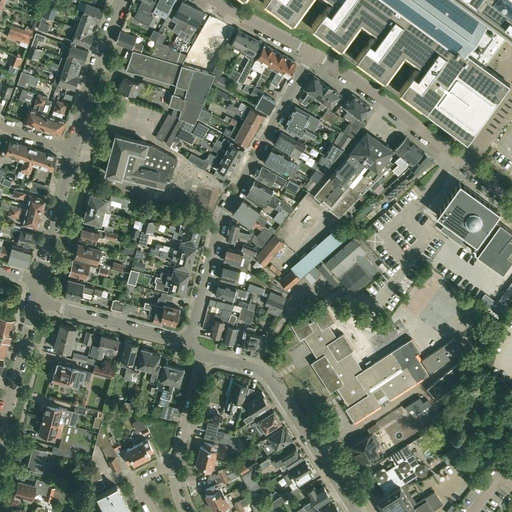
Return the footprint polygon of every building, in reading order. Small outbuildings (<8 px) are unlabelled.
[(103,9),(86,2),(80,0),(75,13),(96,21),(98,21),(103,9)] [(175,0),(158,0),(157,2),(155,0),(154,0),(142,0),(135,16),(148,23),(152,16),(150,14),(151,11),(166,19),(175,0)] [(179,32),(180,29),(192,5),(181,0),(174,14),(179,17),(172,29),(179,32)] [(408,77),(409,78),(400,90),(466,139),(509,81),(485,64),(500,44),(509,31),(511,33),(511,0),(264,0),(264,1),(292,22),(307,0),(322,0),(329,5),(326,8),(325,7),(321,13),(322,14),(313,26),(340,47),(356,25),(372,37),(370,40),(369,39),(364,45),(365,46),(356,58),(384,79),(400,57),(416,68),(413,72),(412,71),(408,77)] [(196,25),(199,20),(204,11),(192,5),(180,29),(187,32),(192,23),(196,25)] [(92,33),(96,21),(75,13),(73,18),(79,20),(77,27),(92,33)] [(46,17),(42,16),(37,29),(46,32),(48,26),(44,25),(46,17)] [(10,30),(30,37),(33,30),(25,27),(24,29),(12,24),(10,30)] [(92,33),(77,27),(76,28),(70,25),(69,30),(75,32),(72,40),(89,46),(94,34),(92,33)] [(242,50),(249,35),(238,29),(233,38),(230,44),(242,50)] [(8,36),(21,40),(28,43),(30,37),(10,30),(8,36)] [(136,36),(130,33),(120,30),(116,42),(140,51),(143,45),(134,41),(136,36)] [(45,36),(36,32),(32,45),(36,46),(38,40),(43,41),(45,36)] [(165,59),(170,48),(172,46),(162,43),(166,35),(160,33),(156,41),(155,43),(151,55),(165,59)] [(230,72),(228,78),(243,82),(246,76),(251,66),(256,57),(253,55),(260,41),(249,35),(242,50),(247,52),(245,55),(249,57),(238,76),(230,72)] [(256,57),(251,66),(262,72),(266,64),(275,49),(264,43),(259,51),(256,57)] [(87,50),(78,47),(70,44),(67,53),(56,49),(54,53),(62,56),(66,58),(81,63),(83,63),(87,50)] [(27,55),(35,58),(38,48),(30,46),(27,55)] [(181,64),(186,54),(170,48),(165,59),(181,64)] [(165,59),(151,55),(132,49),(125,70),(135,72),(176,84),(173,93),(172,92),(169,105),(172,106),(181,109),(185,97),(203,102),(210,85),(215,74),(210,72),(201,70),(181,64),(165,59)] [(277,70),(285,55),(275,49),(266,64),(262,72),(260,77),(265,80),(272,67),(277,70)] [(9,63),(11,64),(19,67),(23,57),(13,54),(9,63)] [(282,73),(288,76),(295,63),(294,61),(285,55),(277,70),(272,78),(270,82),(276,85),(282,73)] [(77,75),(81,63),(66,58),(62,56),(59,63),(54,61),(52,67),(55,68),(79,76),(79,75),(77,75)] [(53,81),(74,88),(79,76),(55,68),(52,67),(51,71),(56,73),(53,81)] [(213,67),(210,72),(215,74),(228,78),(230,72),(217,69),(217,71),(214,70),(214,68),(213,67)] [(18,83),(24,85),(29,72),(22,70),(18,83)] [(230,79),(215,75),(212,82),(225,89),(230,79)] [(311,97),(322,81),(314,75),(304,88),(309,92),(301,102),(305,105),(311,97)] [(246,76),(243,82),(246,83),(249,84),(252,79),(247,76),(246,76)] [(139,83),(132,80),(123,77),(121,83),(120,83),(118,87),(119,88),(118,90),(122,91),(121,95),(130,98),(134,87),(137,89),(139,83)] [(242,86),(242,84),(240,83),(236,81),(235,83),(234,86),(237,88),(240,89),(240,88),(242,86)] [(322,101),(332,88),(322,81),(311,97),(315,100),(317,97),(322,101)] [(12,86),(3,83),(0,90),(0,94),(9,97),(12,86)] [(275,100),(266,95),(262,93),(263,91),(253,86),(249,84),(246,83),(242,89),(259,98),(255,105),(269,112),(275,100)] [(31,103),(35,92),(23,88),(20,99),(31,103)] [(331,107),(340,94),(332,89),(332,88),(322,101),(318,106),(322,109),(326,104),(331,107)] [(32,126),(43,95),(38,93),(33,108),(28,107),(23,123),(32,126)] [(346,101),(343,105),(348,109),(343,116),(347,118),(361,100),(352,93),(346,101)] [(43,95),(32,126),(42,129),(47,113),(51,101),(47,99),(48,96),(43,95)] [(181,109),(172,106),(170,114),(179,118),(185,120),(193,123),(194,124),(197,118),(201,107),(203,102),(185,97),(181,109)] [(51,133),(62,101),(57,100),(52,115),(47,113),(42,129),(51,133)] [(350,121),(343,130),(350,135),(362,120),(361,120),(370,107),(361,100),(347,118),(350,121)] [(61,136),(66,119),(61,118),(66,103),(62,101),(51,133),(61,136)] [(245,118),(257,125),(263,114),(241,101),(237,108),(229,103),(226,107),(245,118)] [(314,111),(317,106),(312,103),(308,109),(314,113),(314,111)] [(309,113),(295,105),(288,117),(303,125),(305,126),(305,127),(313,131),(319,119),(309,113)] [(197,118),(207,123),(212,113),(201,107),(197,118)] [(326,120),(332,112),(331,111),(327,108),(320,117),(326,120)] [(332,112),(326,120),(331,124),(337,115),(332,112)] [(305,126),(303,125),(288,117),(284,126),(300,135),(302,131),(314,137),(316,133),(314,131),(313,131),(305,127),(305,126)] [(177,134),(185,120),(179,118),(165,143),(170,145),(172,143),(177,134)] [(252,135),(257,125),(245,118),(239,128),(252,135)] [(185,120),(177,134),(185,139),(193,123),(185,120)] [(208,127),(198,122),(193,132),(203,138),(208,127)] [(239,128),(235,125),(234,125),(231,131),(226,128),(223,132),(246,145),(252,135),(239,128)] [(305,145),(289,136),(281,132),(274,144),(288,152),(298,158),(305,145)] [(392,157),(388,154),(391,150),(366,132),(333,173),(332,172),(330,174),(331,175),(314,196),(338,218),(358,198),(361,195),(370,186),(377,179),(393,163),(389,160),(392,157)] [(352,137),(344,132),(338,144),(345,148),(352,137)] [(146,143),(147,142),(115,134),(111,149),(109,157),(105,172),(163,187),(166,176),(172,177),(177,158),(155,145),(146,143)] [(395,150),(393,152),(395,153),(397,151),(401,155),(412,142),(406,136),(394,149),(395,150)] [(239,157),(244,148),(223,137),(221,141),(217,139),(214,144),(239,157)] [(19,158),(24,144),(10,140),(5,153),(19,158)] [(334,160),(344,148),(331,141),(324,154),(334,160)] [(412,164),(418,156),(423,151),(412,142),(401,155),(407,160),(403,164),(407,168),(412,164)] [(25,172),(33,148),(24,144),(19,158),(24,160),(20,170),(25,172)] [(235,166),(239,157),(214,144),(212,148),(224,154),(222,159),(235,166)] [(268,155),(296,171),(296,170),(299,165),(289,160),(290,156),(281,151),(272,147),(268,155)] [(38,165),(43,151),(33,148),(25,172),(29,173),(32,163),(38,165)] [(38,165),(42,166),(52,170),(56,155),(43,151),(38,165)] [(230,175),(235,166),(222,159),(210,152),(207,157),(213,160),(211,165),(230,175)] [(406,177),(410,181),(413,179),(414,179),(414,178),(413,178),(414,177),(434,160),(424,152),(411,168),(414,170),(406,177)] [(190,153),(187,158),(198,167),(204,170),(208,163),(208,162),(203,159),(190,153)] [(294,175),(296,171),(268,155),(264,162),(282,172),(283,169),(294,175)] [(314,160),(311,165),(324,173),(334,162),(322,155),(318,162),(314,160)] [(307,157),(304,161),(311,165),(314,160),(309,156),(307,157)] [(286,179),(262,166),(256,177),(270,185),(273,179),(283,185),(286,179)] [(197,172),(192,182),(213,194),(219,183),(208,178),(211,173),(204,170),(198,167),(195,171),(197,172)] [(316,169),(310,177),(316,182),(322,174),(316,169)] [(11,178),(4,175),(1,182),(9,185),(11,179),(11,178)] [(309,179),(302,187),(309,191),(316,182),(313,181),(309,179)] [(373,189),(380,183),(380,182),(379,182),(377,179),(370,186),(373,189)] [(272,190),(264,185),(254,180),(250,188),(277,203),(289,210),(291,207),(280,198),(271,193),(272,190)] [(386,195),(390,200),(393,197),(393,196),(404,187),(405,187),(405,186),(407,184),(403,180),(386,195)] [(40,183),(32,181),(29,190),(37,192),(40,183)] [(459,181),(436,214),(475,242),(472,247),(502,269),(511,254),(511,248),(509,247),(511,243),(511,238),(508,235),(511,230),(499,221),(500,221),(495,217),(499,210),(459,181)] [(186,192),(183,197),(194,203),(197,199),(207,204),(213,194),(192,182),(187,192),(186,192)] [(379,183),(373,189),(378,194),(384,188),(379,183)] [(250,188),(246,196),(264,206),(266,203),(278,210),(272,218),(280,224),(290,213),(288,212),(289,210),(277,203),(250,188)] [(14,190),(13,195),(23,198),(28,199),(26,204),(43,208),(46,198),(14,190)] [(110,199),(100,196),(91,194),(89,199),(88,199),(86,206),(104,211),(110,213),(112,206),(108,205),(110,199)] [(131,200),(122,197),(113,195),(112,200),(124,203),(123,206),(129,207),(131,200)] [(243,199),(238,206),(263,225),(266,220),(258,214),(260,211),(243,199)] [(10,205),(9,210),(41,218),(43,208),(26,204),(25,209),(21,208),(10,205)] [(372,209),(373,208),(370,205),(370,204),(362,210),(360,212),(364,217),(366,214),(372,209)] [(104,211),(86,206),(84,213),(85,214),(84,219),(94,222),(103,224),(105,224),(104,230),(112,232),(113,227),(107,225),(110,213),(104,211)] [(263,225),(238,206),(233,213),(249,226),(252,223),(261,230),(270,236),(272,233),(273,232),(268,228),(263,225)] [(9,210),(8,215),(18,217),(23,218),(21,224),(38,228),(41,218),(9,210)] [(202,221),(192,218),(188,217),(186,223),(174,220),(173,225),(199,232),(200,228),(201,228),(203,222),(202,222),(202,221)] [(240,224),(236,221),(232,218),(231,222),(230,221),(229,227),(228,227),(227,231),(228,231),(226,238),(235,241),(237,233),(248,236),(251,238),(255,243),(262,246),(265,242),(257,236),(241,225),(240,224)] [(142,229),(141,230),(152,233),(154,224),(144,221),(142,229)] [(21,229),(12,227),(13,225),(4,223),(2,230),(10,232),(9,234),(18,236),(17,242),(24,244),(33,246),(37,234),(27,231),(21,229)] [(140,224),(134,223),(131,235),(140,237),(141,230),(142,229),(139,229),(140,224)] [(198,236),(199,232),(173,225),(172,230),(177,232),(176,237),(196,243),(196,242),(198,242),(199,236),(198,236)] [(112,232),(104,230),(98,228),(98,230),(82,226),(81,232),(79,232),(78,235),(79,237),(79,238),(88,241),(95,243),(97,236),(103,238),(104,236),(115,239),(117,233),(114,232),(112,232)] [(261,230),(257,236),(265,242),(270,236),(261,230)] [(254,255),(254,256),(264,265),(283,242),(272,233),(270,236),(265,242),(262,246),(255,255),(254,255)] [(375,268),(373,265),(363,254),(366,251),(353,237),(326,261),(338,276),(337,277),(349,291),(375,268)] [(11,248),(2,245),(3,241),(0,239),(0,249),(0,250),(10,253),(30,259),(32,250),(12,244),(11,248)] [(129,239),(125,254),(132,256),(136,241),(129,239)] [(179,249),(168,246),(151,241),(149,247),(192,258),(193,254),(195,254),(196,248),(195,248),(195,247),(181,243),(179,249)] [(104,250),(87,245),(78,243),(77,244),(76,244),(73,254),(75,254),(74,255),(103,263),(105,255),(102,254),(104,250)] [(242,250),(254,255),(255,255),(256,249),(243,244),(241,250),(242,250)] [(191,261),(192,258),(149,247),(148,252),(161,256),(161,255),(171,257),(170,263),(189,269),(190,267),(191,268),(193,262),(191,261)] [(236,248),(236,250),(227,247),(225,253),(224,254),(223,257),(224,258),(224,259),(239,263),(241,257),(253,260),(254,256),(254,255),(242,250),(241,250),(236,248)] [(135,257),(142,259),(144,251),(136,249),(135,257)] [(28,267),(30,259),(10,253),(0,250),(0,254),(9,257),(8,261),(28,267)] [(108,269),(83,262),(73,260),(72,266),(70,266),(69,269),(70,270),(70,272),(89,278),(91,271),(106,276),(108,269)] [(145,263),(135,260),(134,266),(133,268),(143,271),(144,270),(145,263)] [(110,268),(121,271),(123,264),(112,261),(110,268)] [(240,268),(233,267),(224,264),(220,278),(236,283),(240,268)] [(338,283),(322,264),(317,268),(334,287),(338,283)] [(188,274),(188,272),(174,269),(172,275),(161,272),(160,277),(185,284),(186,280),(188,280),(189,274),(188,274)] [(286,289),(299,278),(291,269),(279,280),(286,289)] [(184,288),(185,284),(160,277),(152,275),(151,280),(158,282),(165,284),(163,289),(168,291),(182,294),(183,293),(184,294),(186,288),(184,288)] [(65,286),(94,293),(101,295),(103,290),(83,285),(84,282),(68,278),(68,281),(66,280),(65,286)] [(245,296),(246,290),(244,289),(228,285),(219,283),(217,288),(215,289),(215,292),(216,294),(216,295),(225,298),(232,299),(234,300),(236,294),(240,295),(238,301),(248,303),(248,302),(249,297),(245,296)] [(246,289),(261,294),(263,288),(248,283),(246,289)] [(92,299),(94,293),(65,286),(63,291),(65,292),(64,294),(79,298),(80,296),(92,299)] [(166,298),(172,300),(173,294),(162,291),(160,297),(166,298)] [(267,297),(283,304),(285,298),(269,292),(268,295),(267,297)] [(166,298),(160,297),(159,296),(157,304),(145,301),(144,307),(150,308),(179,316),(180,310),(178,310),(179,307),(164,303),(166,298)] [(283,304),(267,297),(266,297),(263,304),(267,306),(265,311),(278,317),(283,304)] [(121,311),(124,302),(112,299),(110,308),(121,311)] [(224,302),(216,300),(214,306),(231,311),(233,304),(224,302)] [(124,302),(121,311),(121,312),(128,313),(128,311),(134,313),(136,305),(124,302)] [(248,308),(244,321),(250,323),(255,304),(248,302),(248,303),(246,308),(248,308)] [(248,308),(246,308),(241,306),(237,318),(243,320),(242,321),(244,321),(248,308)] [(342,332),(336,337),(328,324),(335,320),(326,307),(313,315),(315,319),(309,323),(305,316),(292,325),(300,338),(303,336),(318,358),(311,362),(330,391),(337,387),(349,406),(345,408),(354,421),(380,404),(377,399),(386,393),(389,398),(428,373),(419,359),(419,360),(415,354),(420,351),(411,337),(403,343),(371,363),(369,360),(366,362),(368,366),(362,369),(350,351),(353,349),(342,332)] [(150,308),(148,314),(154,315),(152,320),(159,322),(160,319),(175,323),(175,321),(177,321),(179,316),(150,308)] [(210,334),(220,336),(224,321),(226,322),(228,316),(215,313),(214,318),(210,334)] [(234,342),(236,332),(237,327),(232,325),(236,315),(231,314),(227,323),(225,329),(223,339),(228,340),(229,342),(231,342),(233,342),(234,342)] [(14,319),(4,317),(0,315),(0,328),(11,332),(14,319)] [(76,328),(70,326),(60,324),(57,335),(73,339),(76,328)] [(260,335),(253,334),(255,328),(247,326),(244,338),(242,348),(257,352),(259,342),(262,342),(266,336),(263,334),(260,335)] [(0,341),(8,344),(11,332),(0,328),(0,341)] [(94,332),(87,330),(83,343),(91,344),(94,332)] [(93,344),(90,355),(102,358),(104,348),(115,351),(119,352),(122,342),(118,341),(118,339),(118,336),(114,335),(112,337),(101,334),(99,344),(98,346),(93,344)] [(70,352),(73,339),(57,335),(54,348),(70,352)] [(453,338),(421,359),(429,372),(461,350),(453,338)] [(134,361),(136,354),(138,344),(125,341),(122,350),(120,358),(121,358),(119,364),(127,366),(126,370),(133,372),(135,363),(136,361),(134,361)] [(146,367),(151,352),(150,352),(151,350),(141,348),(139,357),(137,364),(135,363),(133,372),(132,376),(137,377),(140,365),(146,367)] [(86,362),(88,356),(88,355),(75,351),(73,358),(86,362)] [(155,383),(157,373),(160,363),(158,362),(160,354),(151,352),(146,367),(146,368),(152,370),(149,381),(155,383)] [(53,377),(52,380),(60,383),(60,381),(69,383),(68,385),(76,387),(79,377),(88,380),(91,371),(67,365),(67,363),(58,361),(55,370),(55,369),(54,371),(52,370),(51,377),(53,377)] [(466,375),(457,363),(426,388),(436,400),(466,375)] [(113,376),(115,369),(94,364),(92,371),(113,376)] [(164,405),(165,398),(173,366),(164,364),(160,379),(165,380),(159,403),(164,405)] [(174,383),(179,384),(183,369),(173,366),(165,398),(170,399),(174,383)] [(125,374),(123,378),(131,380),(132,376),(133,372),(126,370),(125,374)] [(243,400),(242,400),(247,385),(245,384),(246,383),(240,382),(240,383),(233,381),(226,410),(232,411),(234,404),(241,406),(243,400)] [(262,391),(256,394),(254,390),(254,389),(249,387),(246,398),(249,401),(245,403),(250,411),(249,415),(243,418),(246,423),(254,418),(260,414),(258,411),(269,405),(264,397),(265,397),(262,391)] [(134,404),(125,401),(124,402),(122,409),(127,410),(128,410),(132,412),(133,408),(134,404)] [(42,416),(42,417),(63,423),(75,427),(78,412),(46,404),(44,404),(42,405),(41,408),(42,410),(44,411),(43,416),(42,416)] [(85,414),(86,407),(76,404),(74,411),(85,414)] [(169,406),(164,405),(161,416),(172,419),(173,414),(168,412),(169,406)] [(169,406),(168,412),(173,414),(178,415),(179,409),(169,406)] [(256,428),(259,426),(261,424),(265,431),(280,421),(273,410),(264,416),(263,415),(256,420),(254,418),(246,423),(248,425),(244,427),(248,433),(256,428)] [(125,413),(121,415),(124,421),(125,420),(130,417),(127,412),(125,413)] [(443,418),(438,413),(431,420),(436,425),(443,418)] [(61,431),(63,423),(42,417),(42,418),(42,419),(39,432),(39,434),(41,436),(43,437),(45,436),(47,434),(61,437),(59,446),(69,449),(71,443),(63,441),(66,432),(61,431)] [(102,421),(96,442),(102,444),(106,430),(102,421)] [(217,430),(219,424),(208,421),(204,437),(232,445),(234,434),(217,430)] [(262,446),(267,443),(272,450),(291,438),(290,436),(290,435),(288,432),(287,432),(283,426),(273,432),(273,431),(258,440),(262,446)] [(106,430),(102,444),(105,449),(114,445),(113,443),(106,430)] [(356,443),(348,449),(354,457),(356,456),(361,464),(369,459),(377,453),(373,447),(377,444),(371,434),(365,438),(356,443)] [(148,453),(153,451),(147,439),(135,445),(142,459),(150,455),(148,453)] [(113,443),(114,445),(115,448),(122,445),(119,440),(113,443)] [(213,458),(216,450),(217,445),(204,442),(203,446),(200,446),(198,454),(213,458)] [(458,444),(442,455),(447,463),(463,452),(458,444)] [(114,445),(105,449),(107,454),(116,450),(115,448),(114,445)] [(134,463),(142,459),(135,445),(123,451),(129,463),(133,461),(134,463)] [(53,462),(43,459),(46,449),(33,446),(30,458),(28,458),(26,464),(28,464),(28,466),(34,467),(32,472),(49,477),(53,462)] [(79,452),(54,446),(52,451),(77,458),(79,452)] [(284,469),(289,466),(303,457),(302,456),(302,454),(301,452),(299,451),(298,450),(295,446),(272,461),(275,466),(280,463),(284,469)] [(426,474),(427,468),(425,464),(419,463),(416,465),(409,455),(406,457),(400,448),(390,455),(395,464),(392,466),(385,470),(383,467),(373,473),(383,490),(386,489),(388,492),(406,480),(407,481),(417,475),(422,476),(426,474)] [(116,450),(107,454),(110,459),(115,457),(119,455),(116,450)] [(198,454),(196,463),(198,464),(197,468),(210,471),(213,458),(198,454)] [(246,461),(250,469),(259,463),(254,456),(246,461)] [(120,467),(115,458),(115,457),(110,459),(108,460),(113,470),(120,467)] [(284,475),(292,488),(313,474),(310,469),(305,461),(284,475)] [(245,462),(238,467),(242,473),(250,468),(245,462)] [(84,470),(86,473),(96,468),(94,464),(88,463),(84,470)] [(233,464),(224,469),(226,474),(233,471),(236,470),(233,464)] [(89,479),(99,474),(96,468),(86,473),(89,479)] [(261,486),(250,469),(241,475),(251,492),(261,486)] [(89,479),(91,484),(101,479),(99,474),(89,479)] [(33,490),(39,492),(47,494),(45,498),(52,500),(56,486),(49,484),(50,481),(37,477),(35,484),(28,482),(18,480),(17,486),(16,486),(14,488),(14,492),(15,492),(15,493),(24,496),(31,498),(33,490)] [(85,495),(104,485),(101,479),(91,484),(84,487),(83,491),(85,495)] [(430,511),(433,511),(442,505),(434,492),(424,498),(424,497),(416,502),(403,483),(407,481),(406,480),(388,492),(386,489),(383,490),(383,491),(385,494),(377,499),(381,505),(385,511),(430,511)] [(223,495),(219,487),(217,483),(205,489),(207,493),(205,494),(209,502),(223,495)] [(105,509),(124,500),(117,485),(100,494),(103,499),(101,500),(105,509)] [(314,511),(318,510),(316,506),(330,497),(323,486),(316,490),(314,486),(307,490),(310,495),(309,495),(312,499),(294,511),(314,511)] [(62,489),(56,487),(53,498),(59,499),(62,489)] [(271,500),(259,507),(262,511),(265,511),(291,496),(288,491),(272,501),(271,500)] [(209,502),(213,510),(216,509),(217,511),(219,511),(230,507),(223,495),(209,502)] [(246,497),(240,500),(243,506),(248,503),(251,501),(248,496),(246,498),(246,497)] [(130,511),(124,500),(105,509),(106,511),(130,511)] [(240,500),(235,503),(238,508),(243,506),(240,500)] [(250,503),(253,508),(258,505),(255,500),(250,503)]
